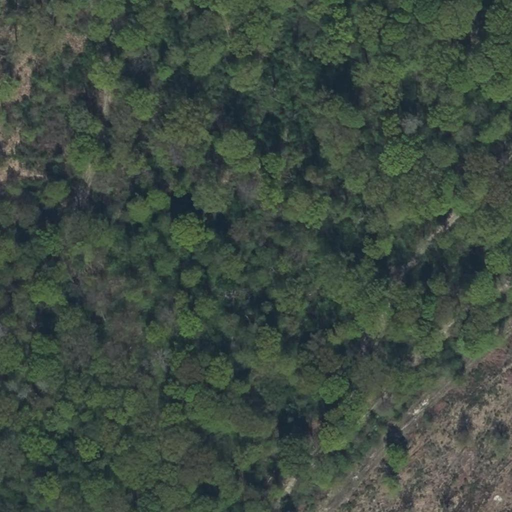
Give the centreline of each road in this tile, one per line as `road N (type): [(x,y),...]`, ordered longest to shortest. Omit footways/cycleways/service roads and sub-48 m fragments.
road 1 (track): [(511,153),(401,276),(378,322)]
road 2 (track): [(91,0),(105,128),(86,174)]
